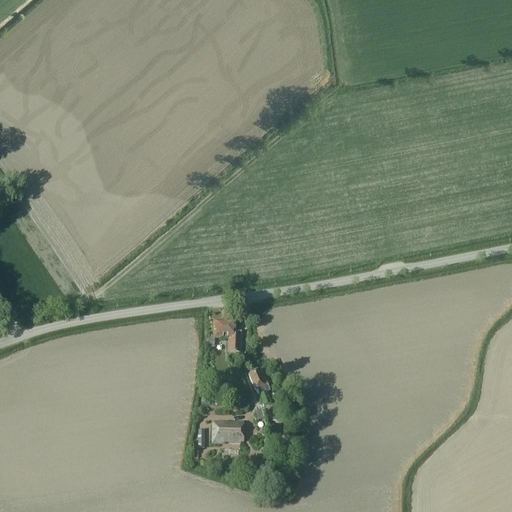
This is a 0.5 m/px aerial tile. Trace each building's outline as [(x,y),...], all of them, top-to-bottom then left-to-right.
[(236,335),(236,321),(213,321),(213,340),(228,339),(227,354),(240,354),(240,351),(240,335),(236,335)] [(270,391),(268,386),(261,370),(248,375),(255,391),(256,390),(258,396),(259,395),(264,407),(272,403),(267,393),(270,391)] [(201,403),(210,404),(211,391),(202,390),(201,403)] [(265,420),(262,411),(256,413),(258,422),(265,420)] [(240,443),(243,443),(243,423),(212,423),(212,445),(240,445),(240,443)]
